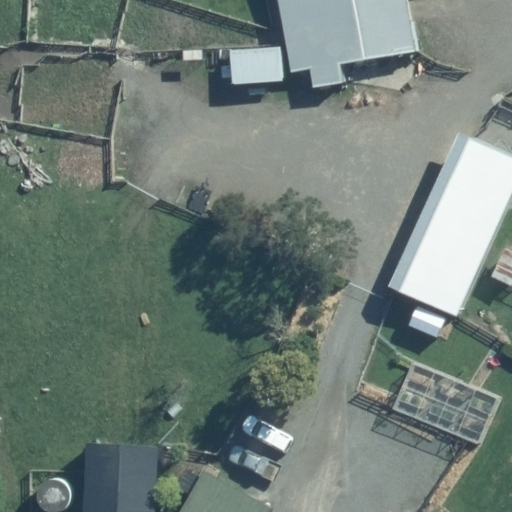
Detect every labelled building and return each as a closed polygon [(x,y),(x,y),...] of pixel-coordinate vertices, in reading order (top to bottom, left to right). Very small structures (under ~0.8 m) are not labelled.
[(286,0),(296,74),(315,71),(318,89),(416,76),(413,53),(424,52),(416,0),(286,0)] [(287,49),(236,52),(238,84),(289,81),(287,49)] [(511,222),(511,157),(465,137),(399,291),(469,321),(511,222)] [(167,511),(171,451),(98,447),(94,511),(167,511)] [(278,511),(279,510),(194,464),(181,488),(197,497),(188,511),(278,511)]
